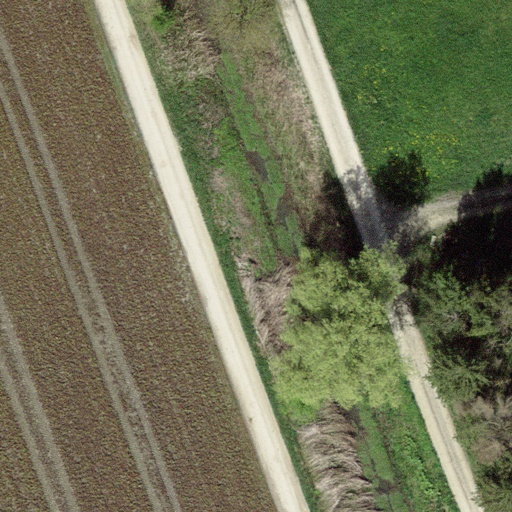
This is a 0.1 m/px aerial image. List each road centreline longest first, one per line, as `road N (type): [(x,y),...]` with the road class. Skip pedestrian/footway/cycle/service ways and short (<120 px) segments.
road 1 (track): [(476,511),(280,0)]
road 2 (track): [(294,511),(110,0)]
road 3 (track): [(511,198),(368,236)]
